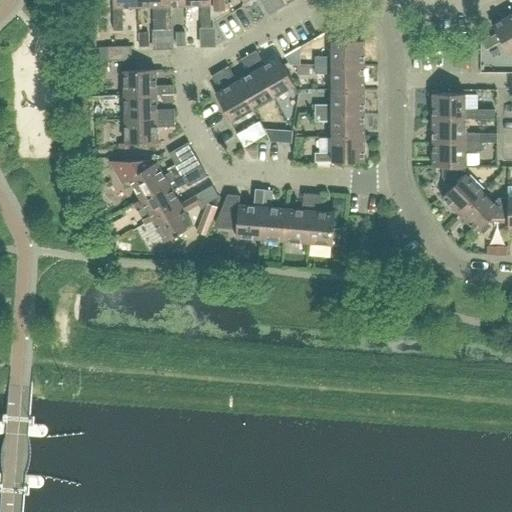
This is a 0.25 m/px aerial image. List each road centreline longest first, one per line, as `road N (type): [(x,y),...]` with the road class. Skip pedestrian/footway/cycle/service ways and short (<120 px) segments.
road 1 (residential): [(398,182),(224,175),(195,132),(184,99),(197,70),(325,0)]
road 2 (residential): [(376,5),(394,34),(398,182)]
road 3 (residential): [(398,182),(452,263),(511,274)]
